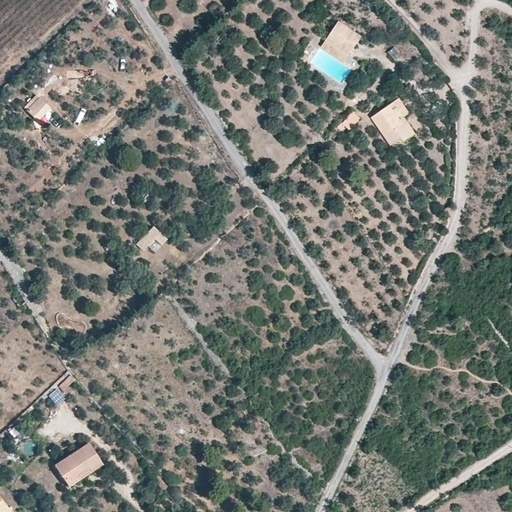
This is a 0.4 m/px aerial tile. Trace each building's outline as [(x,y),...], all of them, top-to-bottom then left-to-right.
[(345,62),(362,36),(340,21),(323,47),(345,62)] [(401,56),(394,48),(389,52),(395,60),(401,56)] [(38,122),(51,109),(37,95),(31,101),(34,104),(27,111),(38,122)] [(404,116),(410,113),(400,98),(372,118),(391,146),(401,139),(392,125),(404,116)] [(350,131),(361,118),(354,111),(342,124),(350,131)] [(416,134),(404,116),(392,125),(401,139),(404,143),(416,134)] [(147,205),(153,198),(147,193),(141,200),(147,205)] [(168,239),(154,226),(141,241),(148,247),(154,240),(161,247),(168,239)] [(64,392),(76,381),(70,375),(59,387),(64,392)] [(57,407),(66,400),(57,389),(48,396),(57,407)] [(103,465),(88,443),(54,465),(66,483),(87,469),(90,474),(103,465)] [(69,487),(90,474),(87,469),(66,483),(69,487)] [(171,490),(157,475),(152,479),(166,494),(171,490)] [(0,511),(12,511),(0,498),(0,511)]
